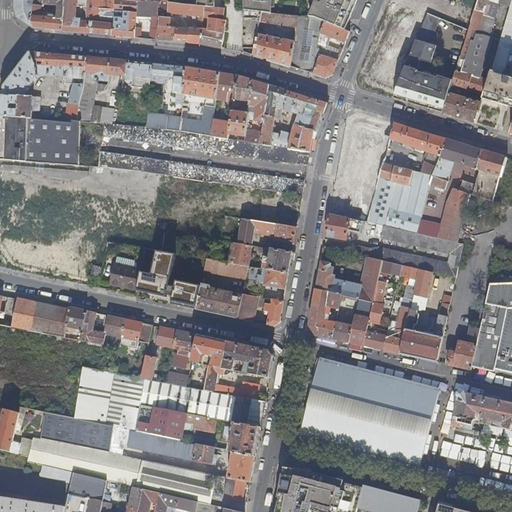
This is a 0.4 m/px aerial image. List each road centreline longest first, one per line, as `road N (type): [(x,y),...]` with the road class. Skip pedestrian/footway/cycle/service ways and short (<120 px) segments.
road 1 (secondary): [(6,36),(181,52),(339,94)]
road 2 (residential): [(290,341),(0,276)]
road 3 (residential): [(290,341),(339,94)]
road 4 (secondary): [(339,94),(511,145)]
road 5 (residential): [(290,341),(453,378)]
road 6 (residential): [(422,489),(271,448)]
